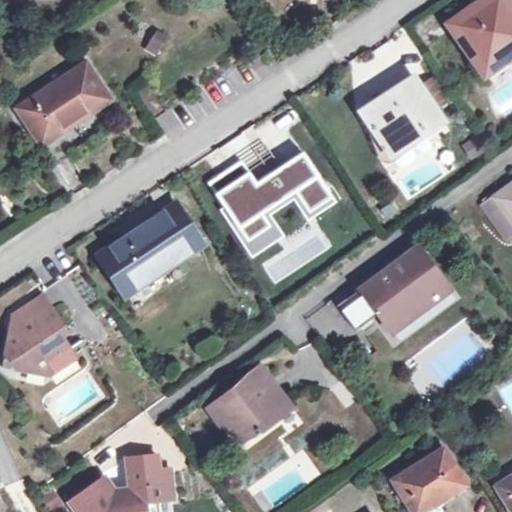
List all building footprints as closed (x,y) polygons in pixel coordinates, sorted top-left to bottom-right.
[(511,11),(504,0),(485,0),(449,24),(484,75),(511,55),(511,11)] [(156,29),(145,48),(156,54),(167,36),(156,29)] [(247,57),(255,71),(273,60),(265,46),(247,57)] [(58,134),(110,101),(85,64),(18,108),(56,166),(72,156),(58,134)] [(415,79),(361,114),(389,154),(441,119),(434,108),(422,89),(415,79)] [(435,81),(422,89),(434,108),(447,100),(435,81)] [(487,149),(479,137),(466,145),(474,158),(487,149)] [(242,161),(209,184),(250,246),(274,229),(265,216),(297,195),(311,216),(335,200),(304,153),(272,174),(271,173),(256,183),(242,161)] [(511,185),(495,199),(511,222),(511,185)] [(397,210),(392,202),(382,209),(387,217),(397,210)] [(175,206),(99,258),(125,299),(202,246),(175,206)] [(250,246),(246,249),(254,261),(282,242),(274,229),(250,246)] [(392,332),(412,318),(406,310),(421,299),(427,307),(451,289),(419,245),(338,305),(357,330),(379,314),(392,332)] [(42,297),(22,311),(30,323),(51,309),(42,297)] [(406,310),(412,318),(427,307),(421,299),(406,310)] [(309,316),(330,346),(352,330),(331,300),(309,316)] [(30,323),(22,311),(12,318),(11,322),(17,331),(8,337),(1,369),(47,379),(49,377),(49,363),(69,349),(57,332),(64,328),(51,309),(30,323)] [(17,331),(11,322),(8,337),(17,331)] [(49,363),(49,377),(75,359),(69,349),(49,363)] [(259,434),(281,417),(276,410),(289,401),(262,365),(249,376),(250,378),(209,408),(222,425),(226,422),(241,442),(256,430),(259,434)] [(276,410),(281,417),(294,408),(289,401),(276,410)] [(410,511),(423,511),(441,501),(465,486),(446,454),(420,469),(418,465),(393,481),(410,511)] [(103,479),(74,500),(82,511),(157,511),(157,501),(174,499),(171,469),(160,470),(158,455),(126,459),(130,491),(115,493),(115,490),(111,485),(109,487),(103,479)] [(511,511),(511,475),(495,486),(510,511),(511,511)] [(82,511),(74,500),(69,503),(75,511),(82,511)] [(447,511),(441,501),(423,511),(447,511)]
